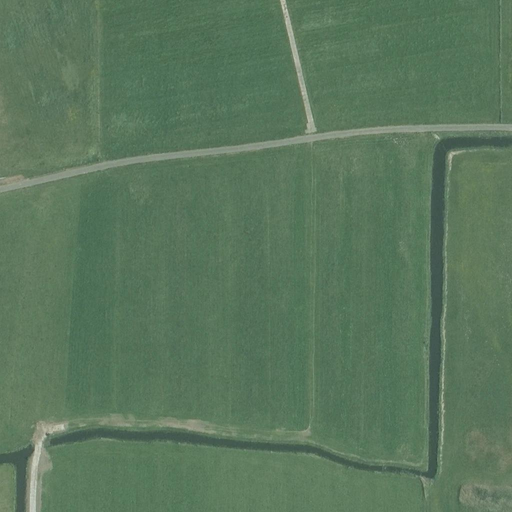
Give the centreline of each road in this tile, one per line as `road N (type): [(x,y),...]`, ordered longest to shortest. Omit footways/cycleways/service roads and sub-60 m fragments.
road 1 (unclassified): [(0,188),(135,159),(346,132),(511,127)]
road 2 (track): [(281,0),(312,137)]
